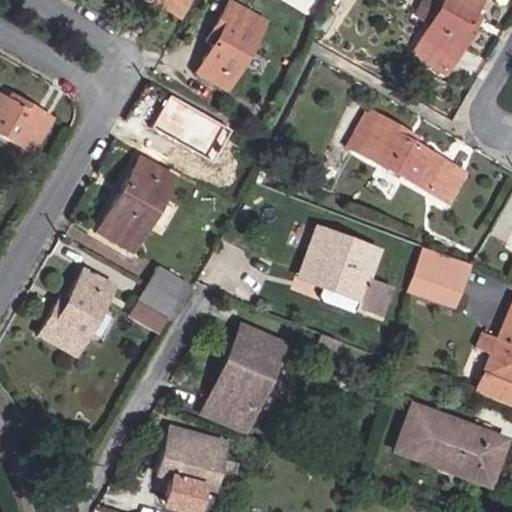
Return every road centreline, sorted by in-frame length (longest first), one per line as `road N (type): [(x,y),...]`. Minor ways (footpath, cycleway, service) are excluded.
road 1 (residential): [(0,314),(142,62),(30,0)]
road 2 (residential): [(85,511),(101,503),(190,304)]
